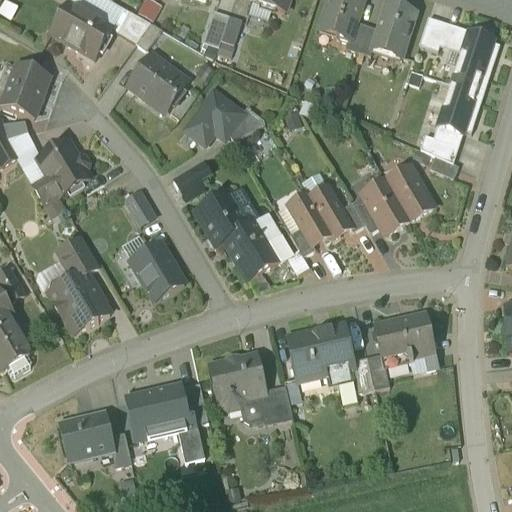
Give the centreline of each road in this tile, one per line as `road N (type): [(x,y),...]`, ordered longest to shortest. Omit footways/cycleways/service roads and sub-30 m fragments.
road 1 (residential): [(226,320),(141,167),(104,122),(74,107)]
road 2 (residential): [(226,320),(83,372),(0,420)]
road 3 (residential): [(466,281),(391,283),(226,320)]
road 4 (residential): [(466,281),(466,368),(490,511)]
road 5 (residential): [(511,119),(466,281)]
